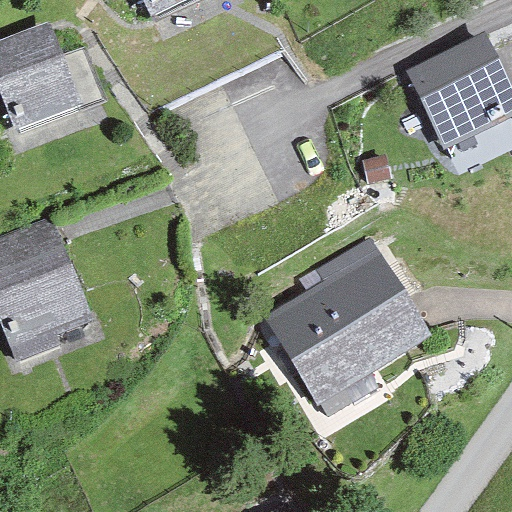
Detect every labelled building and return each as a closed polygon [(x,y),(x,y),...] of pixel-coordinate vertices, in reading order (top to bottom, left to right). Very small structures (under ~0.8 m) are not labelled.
[(143,0),(154,21),(196,0),(143,0)] [(250,11),(222,23),(241,68),(269,56),(250,11)] [(78,98),(49,22),(0,41),(0,90),(13,123),(78,98)] [(222,23),(192,36),(211,81),(241,68),(222,23)] [(192,36),(165,49),(186,94),(211,81),(192,36)] [(511,113),(511,100),(484,37),(411,69),(444,144),(511,113)] [(138,61),(159,106),(186,94),(165,49),(138,61)] [(94,320),(50,216),(0,236),(0,322),(17,362),(61,344),(58,335),(94,320)] [(430,334),(371,237),(300,280),(306,291),(264,316),(317,403),(430,334)]
